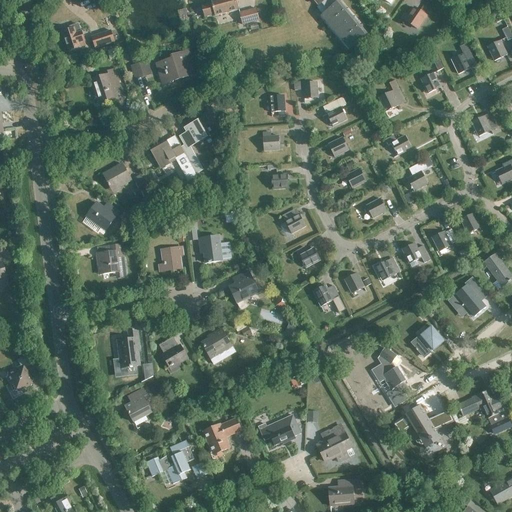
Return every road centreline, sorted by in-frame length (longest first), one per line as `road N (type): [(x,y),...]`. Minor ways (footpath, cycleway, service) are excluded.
road 1 (track): [(413,511),(319,349),(438,285)]
road 2 (residential): [(468,195),(347,246),(334,239),(314,195),(300,124)]
road 3 (residential): [(56,313),(32,140)]
road 4 (residential): [(511,356),(452,382),(444,375),(445,364),(511,311)]
road 5 (residential): [(511,78),(454,117),(468,195)]
road 6 (residential): [(32,140),(128,128),(163,109)]
road 7 (residential): [(56,313),(191,296)]
